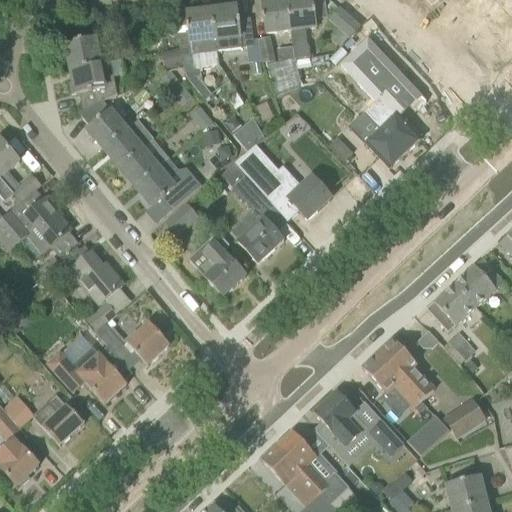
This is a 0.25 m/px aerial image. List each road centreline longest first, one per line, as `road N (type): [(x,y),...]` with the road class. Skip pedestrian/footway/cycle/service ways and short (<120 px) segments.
road 1 (residential): [(230,355),(71,173),(8,83)]
road 2 (residential): [(470,182),(439,161),(230,355)]
road 3 (residential): [(298,345),(331,361),(511,200)]
road 4 (tertiary): [(298,345),(470,182)]
road 5 (residential): [(171,511),(273,415),(257,384)]
road 6 (residential): [(196,442),(156,429),(69,511)]
road 7 (residential): [(492,113),(378,0)]
